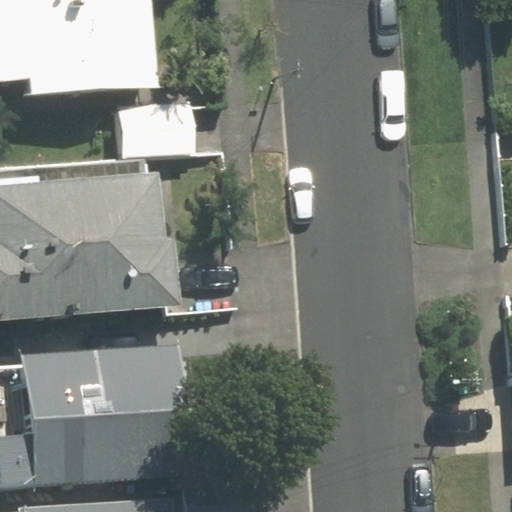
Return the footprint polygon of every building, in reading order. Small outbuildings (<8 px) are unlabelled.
[(150,87),(143,0),(0,0),(0,79),(18,79),(20,96),(150,87)] [(188,102),(113,107),(117,156),(191,151),(188,102)] [(157,256),(151,172),(0,182),(0,321),(161,310),(157,256)] [(157,256),(161,310),(227,305),(223,251),(157,256)] [(0,486),(183,473),(174,343),(15,354),(20,433),(0,434),(0,486)] [(245,511),(243,475),(177,479),(179,511),(245,511)] [(169,511),(168,499),(0,511),(169,511)]
